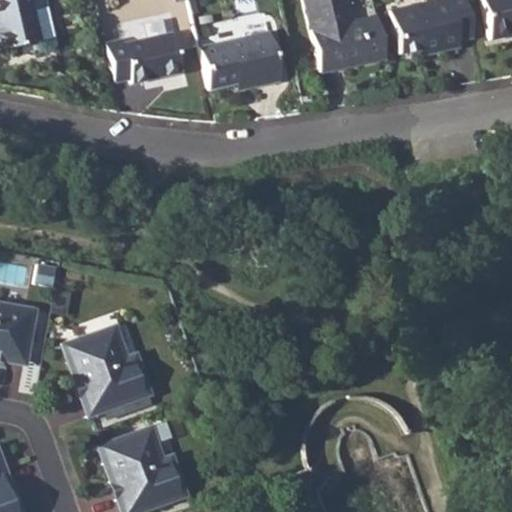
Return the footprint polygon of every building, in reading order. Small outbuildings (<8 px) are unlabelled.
[(45,0),(0,0),(0,49),(36,41),(38,52),(52,48),(56,44),(45,0)] [(340,7),(347,6),(345,0),(301,0),(318,73),(336,69),(334,63),(343,61),(345,67),(383,58),(377,31),(347,39),(340,7)] [(460,0),(430,0),(387,10),(397,53),(438,43),(440,49),(456,45),(454,39),(469,35),(460,0)] [(511,35),(510,29),(511,29),(511,0),(476,0),(485,40),(511,35)] [(350,21),(347,6),(340,7),(347,39),(377,31),(373,16),(350,21)] [(197,27),(199,42),(253,32),(250,18),(197,27)] [(267,32),(196,47),(205,89),(233,83),(250,79),(252,87),(278,81),(267,32)] [(118,38),(102,41),(111,81),(127,77),(128,83),(177,72),(169,33),(119,43),(118,38)] [(250,79),(233,83),(235,91),(252,87),(250,79)] [(0,352),(2,353),(2,356),(23,359),(32,309),(0,303),(0,352)] [(105,328),(117,359),(122,357),(111,326),(105,328)] [(79,380),(84,394),(81,396),(89,416),(146,395),(132,354),(122,357),(117,359),(105,328),(63,343),(76,381),(79,380)] [(57,345),(83,418),(89,416),(81,396),(84,394),(79,380),(76,381),(63,343),(57,345)] [(0,361),(22,365),(23,359),(2,356),(2,353),(0,352),(0,361)] [(141,429),(152,460),(158,458),(147,427),(141,429)] [(99,444),(112,482),(115,481),(120,496),(117,497),(122,511),(138,511),(182,497),(167,455),(158,458),(152,460),(141,429),(99,444)] [(93,446),(116,511),(122,511),(117,497),(120,496),(115,481),(112,482),(99,444),(93,446)] [(12,499),(1,469),(0,469),(0,482),(7,501),(12,499)] [(7,501),(11,511),(17,511),(12,499),(7,501)] [(11,511),(7,501),(0,503),(0,511),(11,511)]
